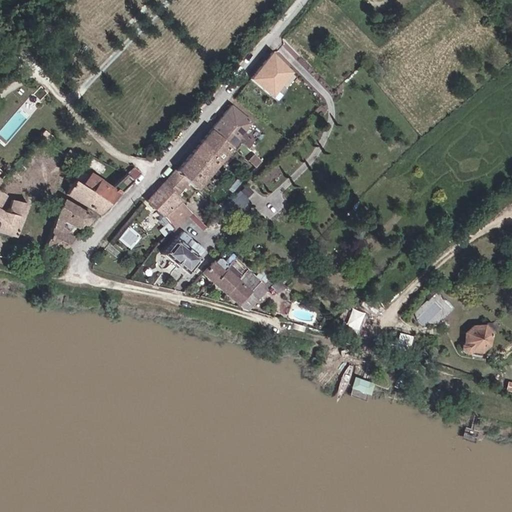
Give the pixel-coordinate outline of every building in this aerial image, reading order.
[(298,74),(274,53),(250,79),(274,100),(298,74)] [(195,212),(177,197),(180,193),(189,183),(197,190),(253,125),(231,106),(198,144),(177,169),(176,169),(148,201),(180,229),(195,212)] [(144,172),(136,165),(112,187),(90,172),(80,187),(108,204),(144,172)] [(97,214),(108,204),(80,187),(72,182),(65,195),(97,214)] [(236,209),(255,193),(247,183),(228,200),(236,209)] [(0,193),(0,233),(16,239),(28,206),(11,202),(6,214),(0,212),(0,207),(5,197),(0,193)] [(19,240),(62,253),(88,215),(33,201),(19,240)] [(133,247),(142,234),(128,225),(119,238),(133,247)] [(205,249),(185,232),(177,241),(175,240),(162,255),(185,276),(198,261),(196,259),(205,249)] [(249,310),(277,277),(267,269),(259,279),(230,254),(219,266),(212,261),(200,274),(238,306),(240,304),(244,307),(242,309),(249,310)] [(276,279),(272,286),(280,291),(285,284),(276,279)] [(433,295),(413,312),(423,324),(443,307),(433,295)] [(344,324),(357,330),(365,312),(352,307),(344,324)] [(485,325),(474,325),(466,333),(466,344),(473,352),(485,352),(492,345),(492,332),(485,325)] [(408,352),(414,336),(400,331),(395,347),(408,352)]
